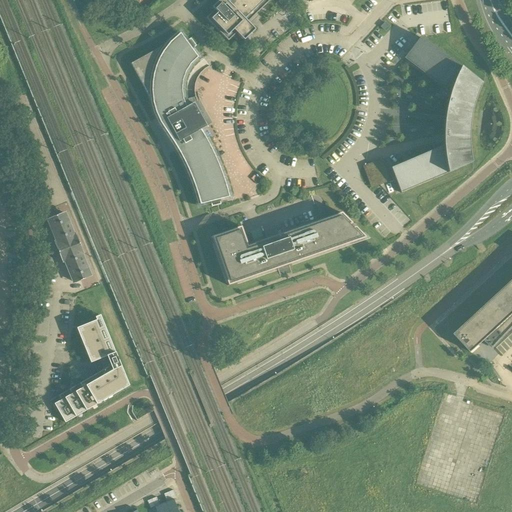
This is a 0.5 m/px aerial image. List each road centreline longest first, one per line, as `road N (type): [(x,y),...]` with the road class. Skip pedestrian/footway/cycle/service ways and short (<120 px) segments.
road 1 (secondary): [(25,511),(456,244)]
road 2 (residential): [(179,228),(152,156),(95,52),(179,5)]
road 3 (residential): [(343,291),(315,281),(213,313),(202,303),(179,228)]
road 4 (residential): [(26,329),(27,203),(3,108)]
road 5 (residential): [(261,84),(251,118),(260,151),(277,168),(274,193),(179,228)]
road 6 (residential): [(343,291),(511,151)]
road 7 (unclassified): [(421,374),(420,332),(511,248)]
road 8 (residential): [(0,226),(1,324),(26,329)]
